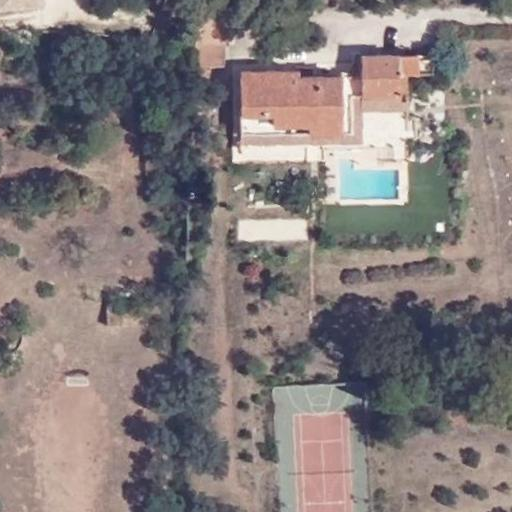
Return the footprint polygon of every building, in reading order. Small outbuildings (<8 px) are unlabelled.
[(397,94),(397,72),(417,72),(417,53),(360,53),(360,73),(297,74),(297,69),(239,69),(239,133),(350,132),(349,93),(361,93),(361,95),(397,94)] [(417,88),(416,135),(443,135),(443,89),(417,88)] [(360,142),(361,93),(349,93),(350,132),(239,133),(239,142),(360,142)] [(398,109),(397,94),(361,95),(360,109),(398,109)] [(138,317),(138,298),(107,299),(106,325),(122,324),(122,317),(138,317)]
